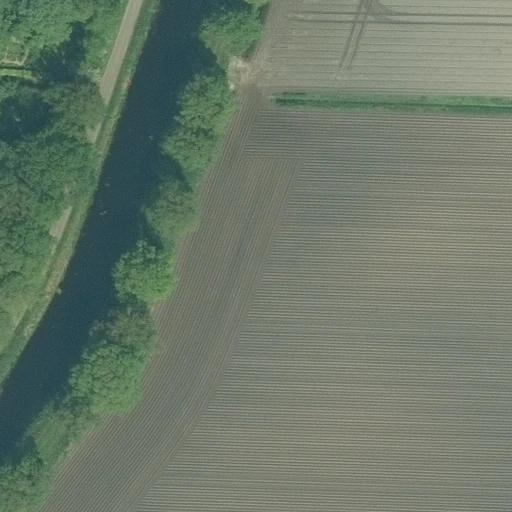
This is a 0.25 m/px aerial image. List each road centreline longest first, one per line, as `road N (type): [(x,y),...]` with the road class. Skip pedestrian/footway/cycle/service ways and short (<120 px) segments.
road 1 (track): [(0,511),(123,335),(237,0)]
road 2 (unclassified): [(0,341),(48,250),(134,0)]
